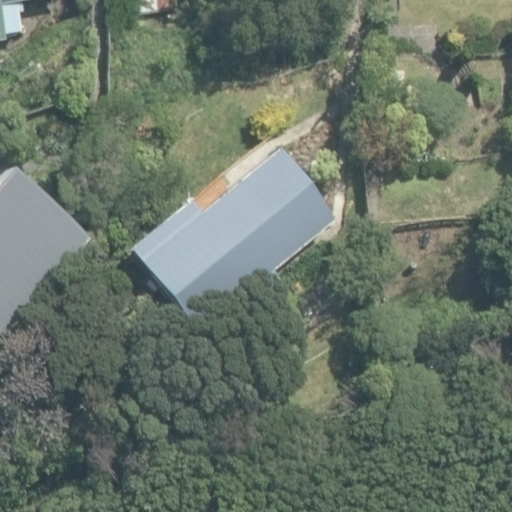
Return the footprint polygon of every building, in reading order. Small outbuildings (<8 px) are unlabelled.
[(0,0),(0,41),(4,41),(3,35),(18,33),(15,16),(23,15),(21,3),(38,0),(0,0)] [(123,0),(126,18),(176,13),(174,0),(123,0)] [(125,249),(194,334),(251,287),(261,300),(282,282),(271,269),(329,222),(272,151),(195,212),(185,201),(125,249)] [(2,163),(0,164),(0,324),(81,234),(2,163)] [(418,363),(425,412),(511,397),(511,381),(507,349),(418,363)]
